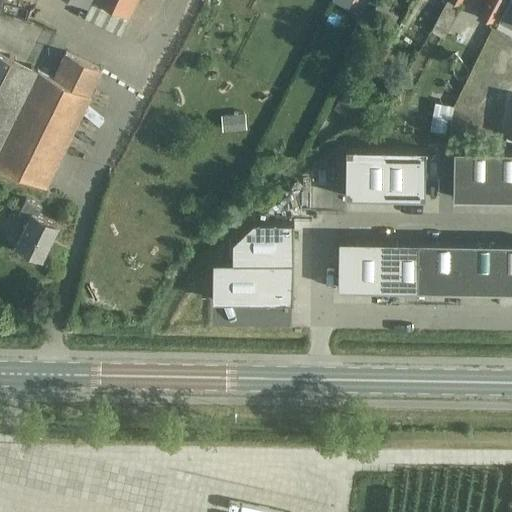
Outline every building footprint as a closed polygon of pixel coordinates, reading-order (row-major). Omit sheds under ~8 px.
[(93,0),(86,17),(121,34),(137,0),(93,0)] [(380,0),(378,0),(372,12),(383,18),(388,9),(390,5),(380,0)] [(492,21),(503,0),(487,0),(480,15),(492,21)] [(428,31),(413,23),(407,35),(423,43),(428,31)] [(0,143),(37,68),(4,52),(7,47),(0,43),(0,143)] [(53,76),(37,68),(0,143),(0,163),(46,186),(90,94),(89,94),(101,69),(66,51),(53,76)] [(343,90),(333,107),(353,118),(363,101),(343,90)] [(435,101),(433,113),(451,117),(454,104),(435,101)] [(479,112),(476,128),(501,132),(503,117),(479,112)] [(379,196),(380,147),(345,146),(344,196),(379,196)] [(425,148),(380,147),(379,196),(424,197),(425,148)] [(511,149),(453,148),(452,197),(511,198),(511,149)] [(41,256),(57,225),(38,215),(42,206),(26,198),(18,215),(29,220),(17,245),(41,256)] [(231,261),(293,262),(294,220),(252,220),(232,239),(231,259),(231,261)] [(380,288),(380,239),(338,238),(337,287),(380,288)] [(417,240),(380,239),(380,288),(416,289),(417,240)] [(456,290),(457,240),(417,240),(416,289),(456,290)] [(496,290),(497,241),(457,240),(456,290),(496,290)] [(511,241),(497,241),(496,290),(511,290),(511,241)] [(293,300),(293,262),(231,261),(231,259),(212,259),(212,299),(293,300)]
